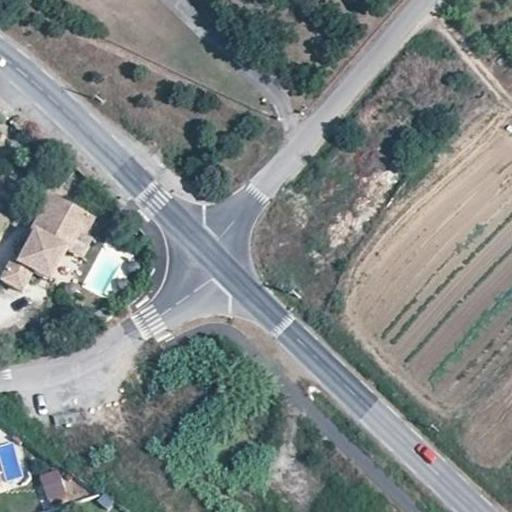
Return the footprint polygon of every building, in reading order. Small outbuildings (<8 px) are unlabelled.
[(61,154),(51,144),(46,154),(54,162),(61,154)] [(85,239),(93,222),(50,200),(32,235),(36,237),(20,267),(13,263),(3,282),(23,293),(33,274),(44,280),(62,246),(69,250),(71,251),(79,236),(85,239)] [(81,256),(89,241),(85,239),(79,236),(71,251),(81,256)] [(51,283),(69,250),(62,246),(44,280),(51,283)] [(47,502),(67,498),(60,469),(40,474),(47,502)]
